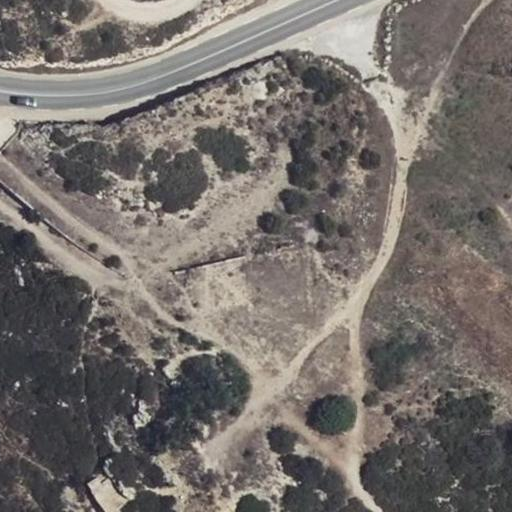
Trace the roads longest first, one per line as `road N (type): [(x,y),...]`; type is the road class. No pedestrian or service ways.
road 1 (primary): [(336,0),(125,87),(57,96),(0,91)]
road 2 (track): [(350,312),(399,188),(399,144),(389,106),(336,0)]
road 3 (track): [(350,312),(199,456)]
